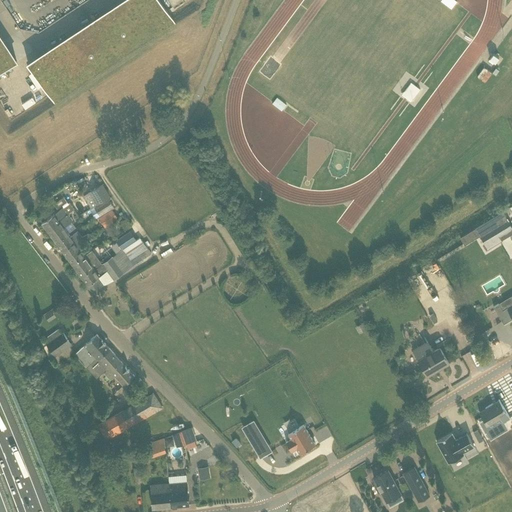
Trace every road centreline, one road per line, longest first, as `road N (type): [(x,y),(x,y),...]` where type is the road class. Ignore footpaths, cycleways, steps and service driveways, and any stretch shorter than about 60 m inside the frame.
road 1 (unclassified): [(270,507),(87,306),(13,211),(57,182),(153,147),(180,124),(200,95),(237,0)]
road 2 (unclassified): [(270,507),(511,364)]
